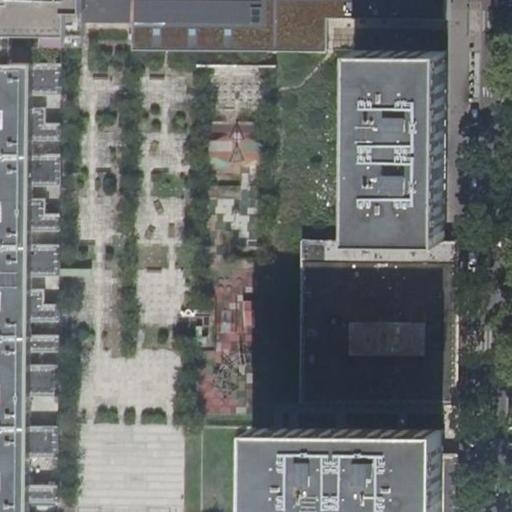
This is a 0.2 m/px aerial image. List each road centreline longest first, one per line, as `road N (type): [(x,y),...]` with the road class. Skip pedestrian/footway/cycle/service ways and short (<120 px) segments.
road 1 (residential): [(492,0),(491,297)]
road 2 (residential): [(491,297),(490,511)]
